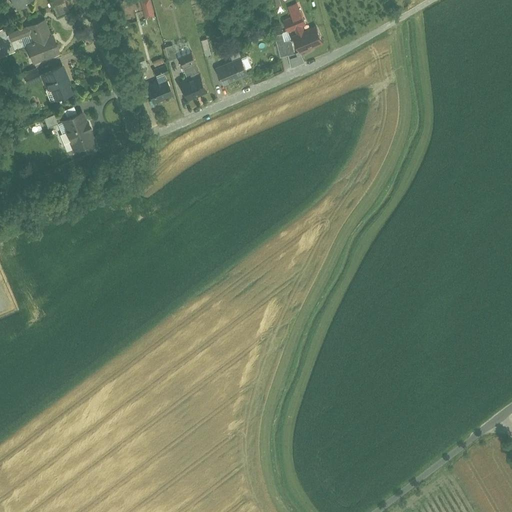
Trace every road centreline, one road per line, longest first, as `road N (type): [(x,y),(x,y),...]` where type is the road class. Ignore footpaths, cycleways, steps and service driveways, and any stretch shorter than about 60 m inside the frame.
road 1 (residential): [(84,0),(137,140),(331,57),(431,0)]
road 2 (unclassified): [(511,412),(382,511)]
road 3 (track): [(0,201),(137,140)]
